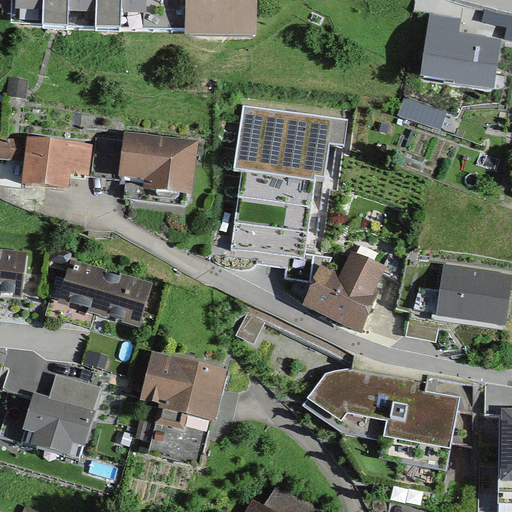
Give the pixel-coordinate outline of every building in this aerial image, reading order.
[(143,0),(19,0),(19,14),(143,18),(143,0)] [(186,0),(185,39),(257,41),(257,0),(186,0)] [(462,17),(426,11),(415,81),(493,93),(501,40),(460,34),(462,17)] [(407,99),(402,120),(444,130),(449,108),(407,99)] [(347,119),(243,106),(234,175),(241,176),(231,253),(304,263),(315,181),(325,183),(330,145),(344,146),(347,119)] [(94,148),(27,140),(21,190),(69,196),(71,181),(90,184),(94,148)] [(196,147),(122,141),(118,183),(147,186),(146,203),(190,207),(196,147)] [(28,255),(0,251),(0,298),(22,301),(28,255)] [(322,269),(303,311),(362,338),(378,303),(374,301),(387,272),(350,255),(340,277),(322,269)] [(154,288),(72,262),(58,306),(140,331),(154,288)] [(510,276),(441,268),(435,319),(470,323),(504,327),(510,276)] [(247,314),(242,341),(303,406),(361,485),(373,506),(407,511),(438,511),(458,400),(409,384),(345,368),(247,314)] [(228,376),(154,356),(139,411),(213,431),(228,376)] [(100,391),(55,378),(49,401),(35,397),(21,446),(79,463),(100,391)] [(265,510),(252,502),(246,511),(320,511),(279,487),(265,510)]
